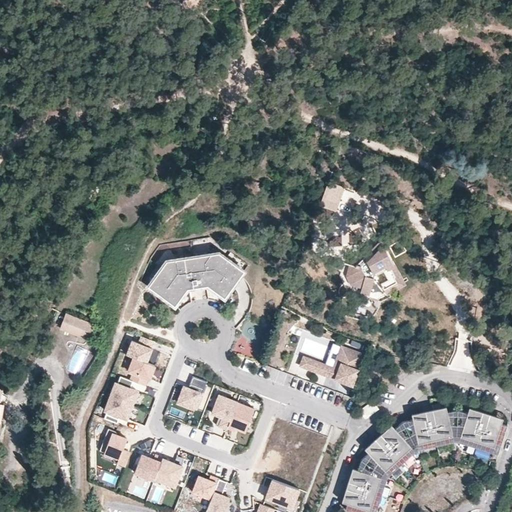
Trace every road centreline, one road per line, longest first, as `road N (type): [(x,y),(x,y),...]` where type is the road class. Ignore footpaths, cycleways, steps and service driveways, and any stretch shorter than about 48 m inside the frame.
road 1 (track): [(0,155),(28,122),(224,95),(408,155),(511,208)]
road 2 (track): [(511,30),(343,33),(249,52),(212,80)]
road 3 (unclassified): [(121,334),(81,415),(75,511)]
road 4 (residential): [(366,428),(236,380),(215,347)]
road 5 (residential): [(511,397),(430,377),(366,428)]
